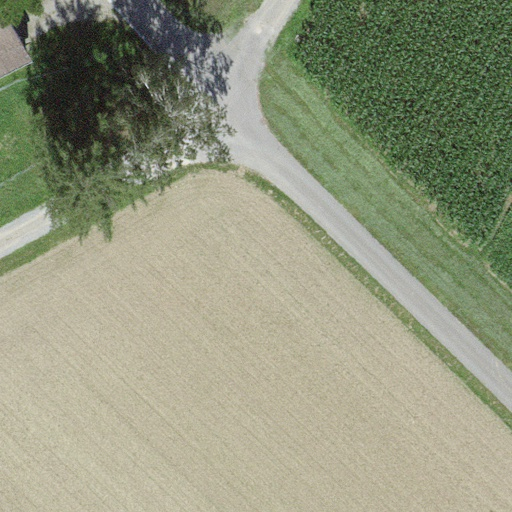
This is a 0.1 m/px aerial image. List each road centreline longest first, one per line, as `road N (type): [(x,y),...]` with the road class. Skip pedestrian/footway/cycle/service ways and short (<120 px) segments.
road 1 (track): [(135,0),(214,99),(511,385)]
road 2 (track): [(0,239),(117,182),(214,99),(291,0)]
